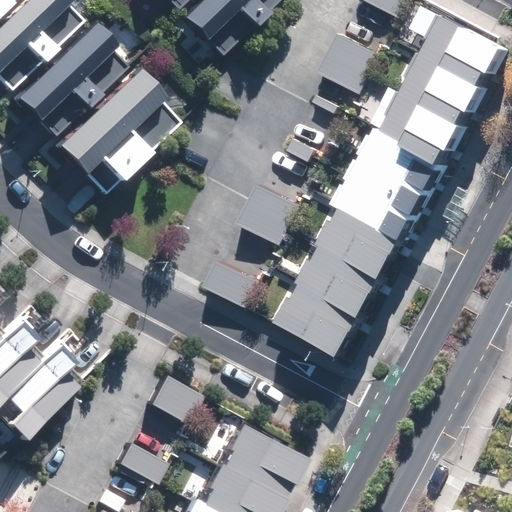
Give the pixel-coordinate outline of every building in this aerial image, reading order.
[(0,0),(0,15),(15,0),(0,0)] [(83,22),(78,18),(67,6),(70,2),(68,0),(27,0),(0,26),(0,87),(7,95),(83,22)] [(138,0),(158,19),(169,8),(178,17),(194,0),(138,0)] [(200,0),(177,24),(189,37),(181,45),(201,64),(211,53),(220,62),(281,0),(200,0)] [(406,0),(363,0),(397,18),(406,0)] [(272,325),(335,358),(497,48),(437,16),(397,93),(388,88),(369,123),(375,126),(370,136),(365,134),(355,152),(360,155),(356,162),(352,159),(342,179),(346,181),(343,186),(339,183),(328,204),(337,208),(330,222),(327,220),(314,244),(318,246),(310,261),(307,259),(294,283),(299,286),(292,299),(287,297),(272,325)] [(129,70),(118,60),(109,50),(111,47),(100,37),(89,26),(12,100),(54,143),(129,70)] [(380,56),(338,34),(317,74),(358,95),(380,56)] [(107,198),(180,127),(161,106),(164,103),(135,75),(59,149),(107,198)] [(312,102),(334,114),(338,106),(316,95),(312,102)] [(314,150),(293,139),(287,150),(308,162),(314,150)] [(297,207),(256,186),(236,225),(277,245),(297,207)] [(259,282),(217,262),(204,288),(246,308),(259,282)] [(21,444),(76,386),(62,373),(72,364),(51,344),(36,360),(27,351),(38,339),(21,322),(7,336),(0,329),(0,314),(1,314),(0,312),(0,406),(4,402),(18,415),(5,428),(21,444)] [(201,398),(165,374),(147,405),(184,427),(201,398)] [(285,511),(291,500),(287,498),(294,483),(298,485),(312,459),(246,425),(232,451),(234,452),(226,466),(223,464),(211,488),(215,490),(207,504),(196,498),(189,511),(285,511)] [(167,465),(127,442),(116,463),(156,484),(167,465)] [(131,511),(134,508),(109,494),(98,511),(131,511)]
